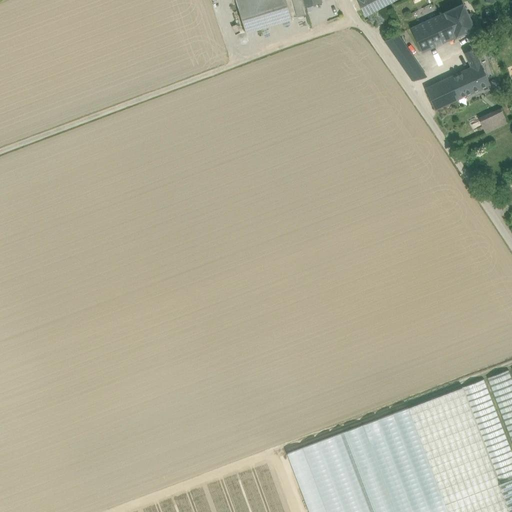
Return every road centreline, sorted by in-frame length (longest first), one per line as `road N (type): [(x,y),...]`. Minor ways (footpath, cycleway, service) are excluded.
road 1 (track): [(356,19),(0,154)]
road 2 (residential): [(511,244),(349,0)]
